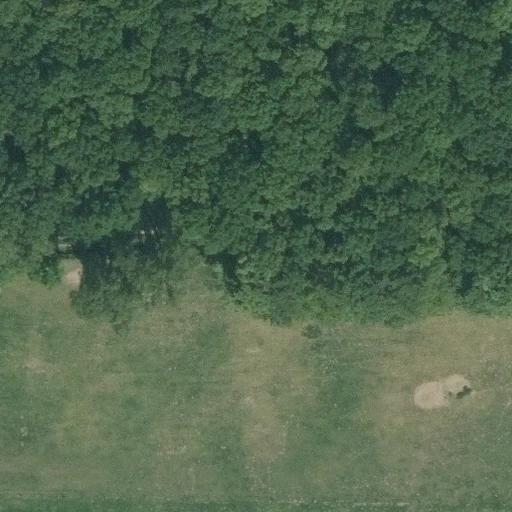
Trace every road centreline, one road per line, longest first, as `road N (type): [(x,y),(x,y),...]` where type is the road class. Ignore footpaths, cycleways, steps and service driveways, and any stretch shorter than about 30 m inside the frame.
road 1 (unknown): [(0,251),(511,257)]
road 2 (unknown): [(355,255),(329,0)]
